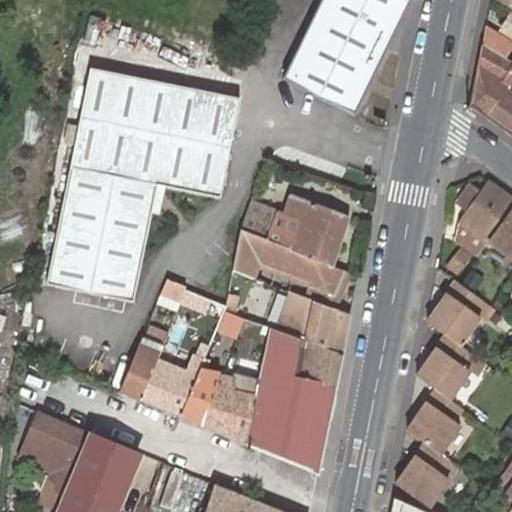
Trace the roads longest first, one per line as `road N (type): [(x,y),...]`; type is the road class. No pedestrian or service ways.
road 1 (unknown): [(427,112),(297,99),(256,112),(197,226),(126,308)]
road 2 (secondary): [(427,112),(348,509)]
road 3 (residential): [(348,509),(37,382)]
